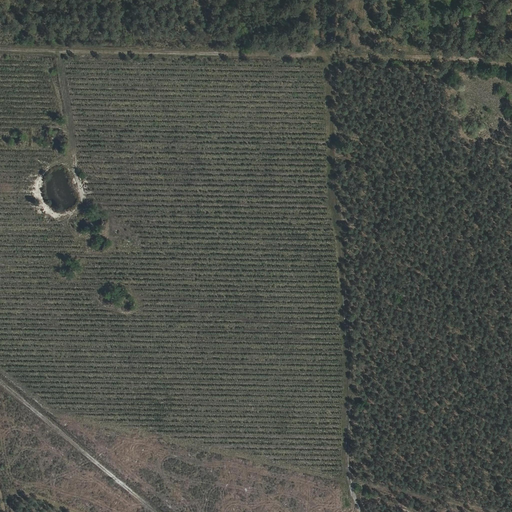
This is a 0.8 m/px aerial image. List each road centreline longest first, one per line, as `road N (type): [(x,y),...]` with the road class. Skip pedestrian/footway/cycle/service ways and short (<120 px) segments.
road 1 (track): [(310,55),(326,55),(333,68),(350,484),(361,511)]
road 2 (track): [(319,0),(310,55),(0,48)]
road 3 (track): [(56,49),(81,196),(76,209),(53,214),(41,187),(44,172),(65,164)]
road 4 (track): [(511,127),(491,140),(470,136),(450,90),(423,71),(333,68)]
road 5 (track): [(163,511),(0,374)]
road 6 (track): [(511,66),(326,55)]
road 7 (track): [(350,479),(489,511)]
